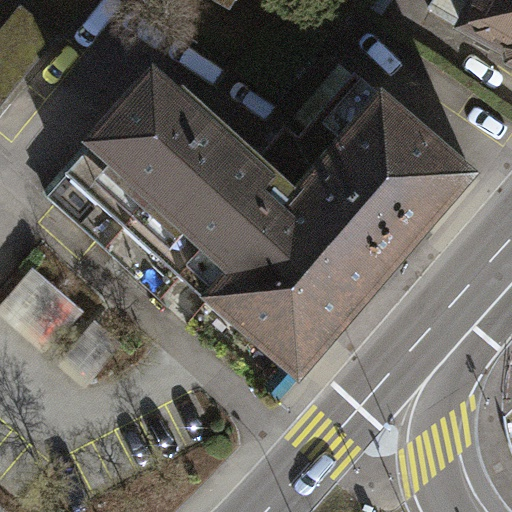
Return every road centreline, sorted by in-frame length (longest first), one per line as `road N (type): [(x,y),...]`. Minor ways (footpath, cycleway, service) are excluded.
road 1 (primary): [(511,235),(255,511)]
road 2 (motorway): [(511,303),(448,401),(439,448),(447,500),(457,511)]
road 3 (motorway): [(511,383),(331,511)]
road 4 (motorway): [(511,447),(358,511)]
